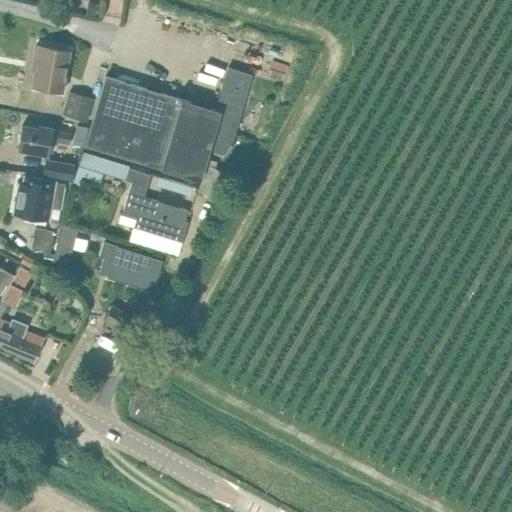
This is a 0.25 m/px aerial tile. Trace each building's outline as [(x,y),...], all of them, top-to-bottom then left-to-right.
[(62,92),(70,50),(36,44),(33,62),(37,62),(33,87),(62,92)] [(233,138),(252,75),(228,67),(215,109),(105,76),(85,145),(198,179),(207,149),(223,153),(233,138)] [(87,122),(94,99),(71,91),(63,114),(87,122)] [(55,128),(56,127),(39,124),(38,128),(22,125),(17,149),(50,155),(53,140),(70,143),(72,131),(55,128)] [(47,160),(44,175),(73,181),(76,165),(47,160)] [(100,183),(105,166),(92,162),(87,179),(100,183)] [(182,242),(188,222),(185,221),(188,210),(144,196),(151,175),(129,168),(126,180),(132,182),(122,212),(137,216),(134,227),(182,242)] [(57,209),(62,182),(46,180),(26,176),(24,184),(19,183),(14,213),(33,217),(46,219),(48,208),(57,209)] [(62,224),(53,261),(68,265),(78,228),(62,224)] [(49,251),(52,231),(35,228),(31,249),(49,251)] [(155,283),(162,260),(117,246),(107,277),(143,288),(145,280),(155,283)] [(31,267),(35,260),(25,254),(21,262),(31,267)] [(0,302),(2,299),(14,276),(15,274),(0,266),(0,302)] [(14,276),(10,283),(23,290),(32,272),(20,266),(15,274),(14,276)] [(9,303),(2,299),(0,302),(0,348),(34,362),(41,345),(45,337),(28,330),(26,329),(28,325),(11,318),(10,322),(1,318),(9,303)] [(127,332),(135,318),(111,306),(104,320),(127,332)]
